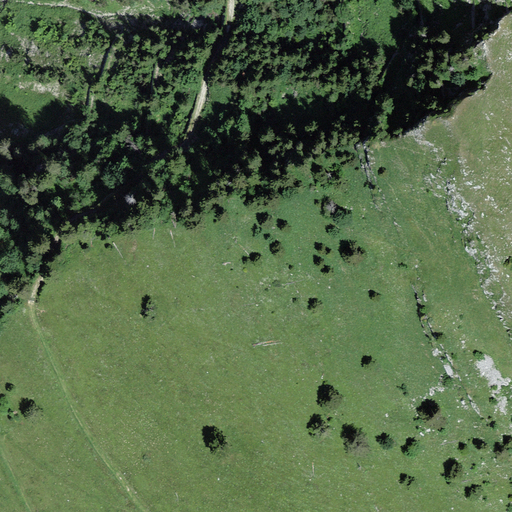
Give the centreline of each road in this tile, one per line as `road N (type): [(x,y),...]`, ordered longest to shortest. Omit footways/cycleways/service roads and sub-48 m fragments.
road 1 (track): [(232,0),(188,139),(115,198),(66,222),(30,302)]
road 2 (track): [(142,511),(71,408),(30,302)]
